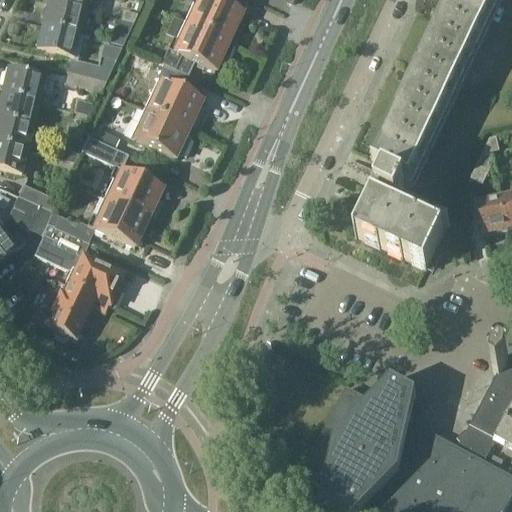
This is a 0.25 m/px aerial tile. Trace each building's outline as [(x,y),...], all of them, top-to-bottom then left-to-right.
[(48,0),(47,5),(84,15),(94,17),(97,8),(87,5),(88,0),(48,0)] [(196,10),(188,27),(232,48),(241,30),(237,28),(242,16),(207,0),(192,0),(189,6),(196,10)] [(388,172),(385,178),(406,187),(407,188),(479,36),(496,0),(451,0),(374,164),(373,163),(373,164),(388,172)] [(47,5),(42,29),(79,38),(84,15),(47,5)] [(120,23),(133,26),(137,17),(123,14),(120,23)] [(172,42),(160,68),(164,70),(187,80),(194,67),(214,76),(220,64),(224,66),(232,48),(188,27),(179,46),(172,42)] [(42,29),(36,54),(71,62),(68,75),(106,84),(121,52),(103,48),(98,69),(77,64),(79,54),(75,53),(79,38),(42,29)] [(110,46),(122,49),(127,40),(112,37),(110,46)] [(144,112),(143,114),(184,133),(187,135),(190,128),(195,130),(203,113),(198,111),(201,104),(189,98),(195,84),(187,80),(164,70),(157,84),(162,86),(148,114),(144,112)] [(7,73),(1,98),(38,107),(49,110),(52,100),(55,85),(44,83),(7,73)] [(100,97),(106,84),(68,75),(65,88),(100,97)] [(1,98),(0,101),(0,123),(33,131),(38,107),(1,98)] [(142,128),(134,145),(173,164),(177,157),(181,159),(189,142),(185,140),(187,135),(184,133),(143,114),(137,126),(142,128)] [(0,123),(0,147),(27,155),(33,131),(0,123)] [(79,143),(83,134),(69,130),(66,139),(79,143)] [(93,130),(88,142),(113,154),(119,142),(111,138),(93,130)] [(489,141),(491,154),(500,152),(497,139),(489,141)] [(494,164),(491,154),(489,141),(471,179),(484,185),(494,164)] [(83,153),(81,157),(114,172),(110,182),(117,185),(115,187),(108,203),(148,222),(153,225),(161,207),(156,204),(162,192),(122,174),(128,161),(113,154),(88,142),(83,153)] [(0,174),(25,180),(27,171),(23,170),(27,155),(0,147),(0,174)] [(65,154),(62,163),(75,166),(79,157),(65,154)] [(426,273),(436,251),(444,236),(393,213),(406,187),(385,178),(382,185),(376,182),(361,213),(367,216),(356,240),(426,273)] [(23,189),(18,200),(20,201),(52,216),(58,204),(23,189)] [(511,199),(501,202),(508,235),(511,234),(511,199)] [(18,200),(7,223),(20,228),(24,218),(36,222),(41,211),(20,201),(18,200)] [(501,202),(476,208),(484,241),(508,235),(501,202)] [(53,218),(48,230),(88,247),(94,234),(95,234),(134,252),(139,240),(144,242),(153,225),(148,222),(108,203),(99,221),(92,218),(87,230),(79,227),(78,229),(53,218)] [(24,218),(20,228),(42,239),(43,240),(48,230),(53,218),(51,217),(52,216),(41,211),(36,222),(24,218)] [(0,266),(15,255),(15,254),(25,246),(17,235),(13,239),(4,227),(0,229),(0,266)] [(43,240),(34,259),(68,275),(69,273),(75,276),(69,289),(68,291),(94,303),(113,311),(120,295),(116,293),(122,280),(84,262),(82,261),(89,248),(88,247),(48,230),(43,240)] [(39,276),(28,270),(19,290),(30,295),(39,276)] [(55,318),(48,334),(52,336),(54,341),(63,345),(68,343),(74,345),(82,328),(87,328),(91,320),(88,316),(94,303),(68,291),(69,289),(65,287),(52,316),(55,318)] [(496,364),(494,374),(499,377),(472,426),(498,440),(511,412),(511,365),(508,364),(509,360),(503,357),(496,364)] [(391,383),(374,400),(370,404),(346,391),(299,478),(324,492),(319,511),(505,511),(511,499),(511,480),(507,478),(484,465),(496,443),(498,440),(472,426),(458,451),(410,425),(416,396),(391,383)] [(511,412),(498,440),(496,443),(511,451),(511,412)] [(494,458),(489,468),(498,473),(503,464),(494,458)] [(511,469),(504,465),(499,474),(507,478),(511,469)]
